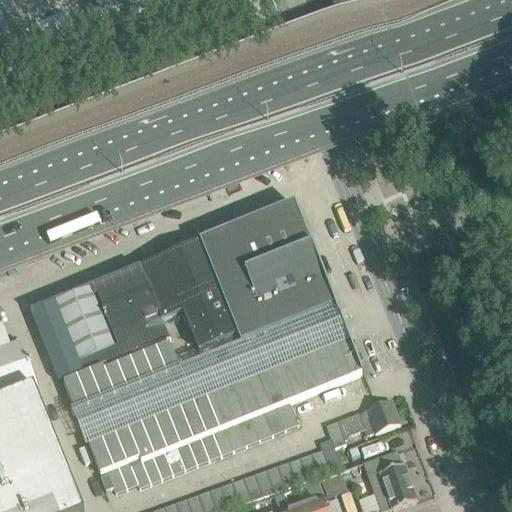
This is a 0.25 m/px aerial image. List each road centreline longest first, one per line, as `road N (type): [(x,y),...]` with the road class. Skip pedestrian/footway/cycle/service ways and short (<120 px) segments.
road 1 (trunk): [(511,16),(0,209)]
road 2 (trunk): [(0,247),(511,56)]
road 3 (tertiary): [(470,502),(272,0)]
